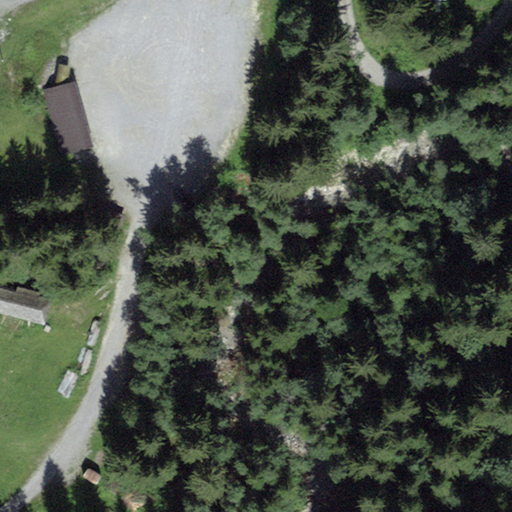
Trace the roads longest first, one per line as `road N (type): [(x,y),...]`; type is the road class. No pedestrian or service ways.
road 1 (track): [(11,511),(77,432),(148,186),(186,0)]
road 2 (track): [(509,0),(453,78),(427,88),(398,85),(359,58),(341,0)]
